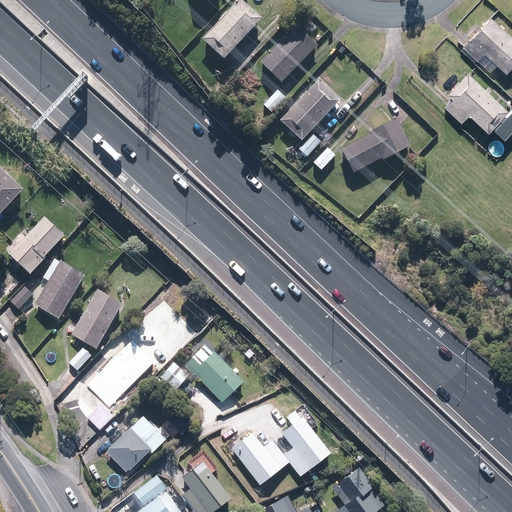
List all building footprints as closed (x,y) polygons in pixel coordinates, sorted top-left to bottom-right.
[(239,0),(204,39),(225,58),(262,18),(242,0),(239,0)] [(511,65),(511,34),(492,16),(464,46),(479,60),(485,53),(506,72),(511,65)] [(262,62),(282,82),(318,46),(297,26),(262,62)] [(509,109),(469,73),(449,94),(454,99),(447,107),(462,121),(470,113),(489,131),(509,109)] [(282,120),(303,140),(340,100),(319,80),(282,120)] [(343,148),(355,172),(385,156),(385,158),(411,144),(397,118),(370,132),(371,133),(343,148)] [(321,141),(312,133),(299,150),(307,157),(321,141)] [(336,155),(327,147),(313,162),(322,171),(336,155)] [(0,215),(25,188),(0,164),(0,215)] [(9,251),(32,273),(48,257),(47,256),(67,234),(47,216),(27,238),(23,235),(9,251)] [(36,303),(60,317),(86,274),(62,260),(36,303)] [(14,272),(0,284),(0,289),(6,296),(22,282),(14,272)] [(10,300),(19,309),(34,293),(25,285),(10,300)] [(97,348),(124,303),(99,288),(72,333),(97,348)] [(88,385),(110,406),(154,361),(133,340),(88,385)] [(93,355),(84,347),(70,363),(78,370),(93,355)] [(193,356),(185,365),(223,402),(244,380),(214,351),(201,364),(193,356)] [(175,361),(160,376),(175,390),(189,375),(175,361)] [(304,416),(303,415),(301,417),(296,411),(288,417),(294,424),(283,433),(294,447),(285,453),(302,474),(331,451),(312,426),(318,422),(310,412),(304,416)] [(109,449),(129,471),(152,449),(153,450),(167,437),(145,415),(132,428),(132,427),(109,449)] [(253,432),(232,448),(260,484),(290,461),(274,440),(265,447),(253,432)] [(210,511),(231,496),(204,461),(184,476),(194,489),(186,495),(199,511),(210,511)] [(334,511),(373,511),(384,504),(371,486),(373,485),(359,466),(333,486),(345,503),(334,511)] [(302,483),(297,475),(283,484),(289,492),(302,483)] [(171,511),(186,511),(169,488),(159,495),(171,511)] [(261,509),(263,511),(311,511),(310,508),(302,511),(297,511),(288,494),(261,509)] [(137,511),(171,511),(160,496),(137,511)]
